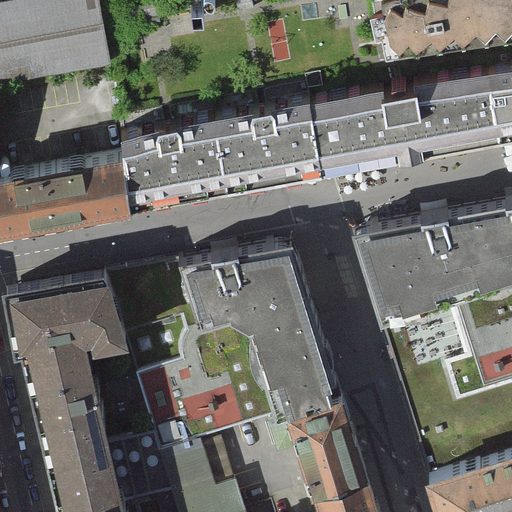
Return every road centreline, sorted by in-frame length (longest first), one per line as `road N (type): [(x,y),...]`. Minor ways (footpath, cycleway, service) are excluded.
road 1 (residential): [(171,228),(0,257)]
road 2 (unknown): [(368,368),(442,393),(490,400),(511,393)]
